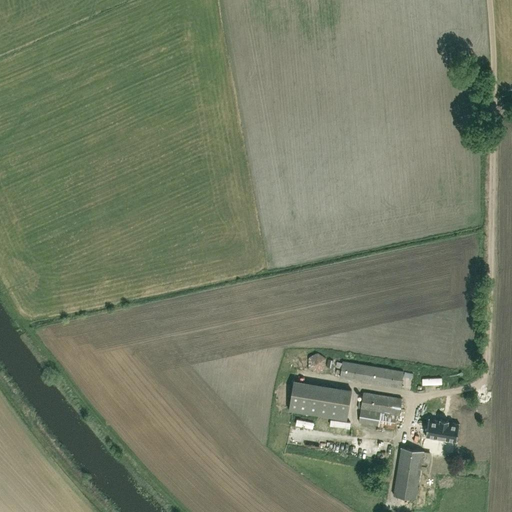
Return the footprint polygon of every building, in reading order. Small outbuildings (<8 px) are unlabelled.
[(325,367),(326,358),(317,352),(309,357),(309,367),(317,372),(325,367)] [(340,377),(353,379),(401,387),(403,371),(343,360),(340,377)] [(346,412),(348,389),(291,386),(289,408),(346,412)] [(363,391),(359,421),(394,427),(396,415),(399,415),(402,398),(363,391)] [(427,421),(425,439),(456,444),(458,425),(427,421)] [(416,497),(423,449),(401,446),(394,494),(416,497)] [(407,508),(404,496),(394,498),(397,510),(407,508)]
